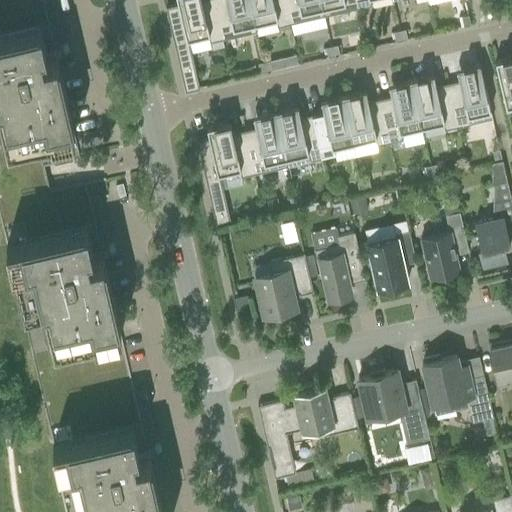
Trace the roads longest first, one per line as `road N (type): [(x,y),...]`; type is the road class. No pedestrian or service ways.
road 1 (residential): [(144,116),(511,27)]
road 2 (residential): [(211,379),(511,314)]
road 3 (tertiary): [(211,379),(144,116)]
road 4 (tertiary): [(242,511),(211,379)]
